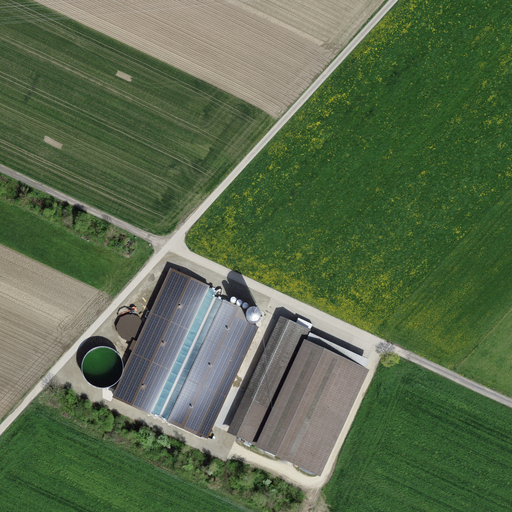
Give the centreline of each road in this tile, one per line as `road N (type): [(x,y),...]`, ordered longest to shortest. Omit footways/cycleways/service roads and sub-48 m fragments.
road 1 (track): [(511,406),(171,242),(395,0)]
road 2 (track): [(0,163),(171,242),(0,431)]
